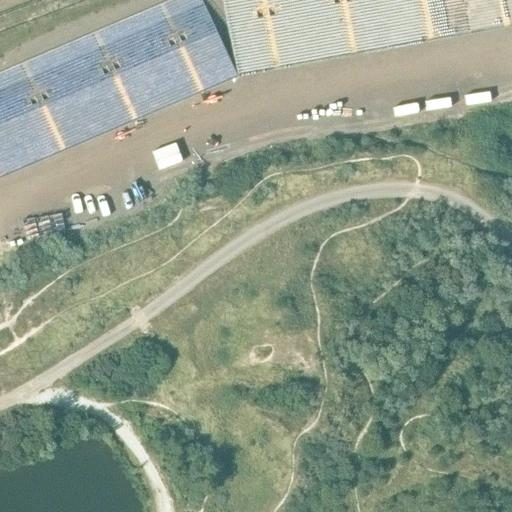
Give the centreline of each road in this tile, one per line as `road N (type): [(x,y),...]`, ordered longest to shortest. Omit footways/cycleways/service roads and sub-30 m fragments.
road 1 (track): [(0,402),(138,320),(240,240),(308,203),(412,188),(459,202),(511,239)]
road 2 (track): [(14,396),(98,404),(135,441),(166,492),(165,511)]
